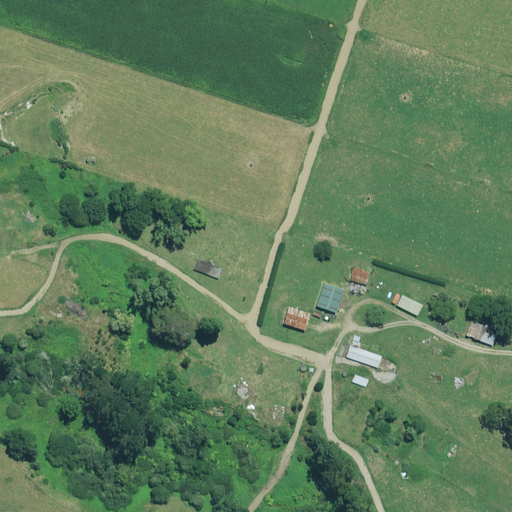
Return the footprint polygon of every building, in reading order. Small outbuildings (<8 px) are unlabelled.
[(222,270),(198,260),(195,270),(218,279),(222,270)] [(369,272),(354,268),(350,281),(366,285),(369,272)] [(343,291),(324,284),(316,307),(336,313),(343,291)] [(417,301),(403,294),(397,306),(417,316),(423,304),(417,301)] [(310,314),(289,307),(284,324),(305,331),(310,314)] [(496,334),(470,324),(466,336),(492,345),(496,334)] [(382,357),(350,346),(347,357),(378,368),(382,357)] [(369,380),(355,375),(353,382),(366,387),(369,380)]
